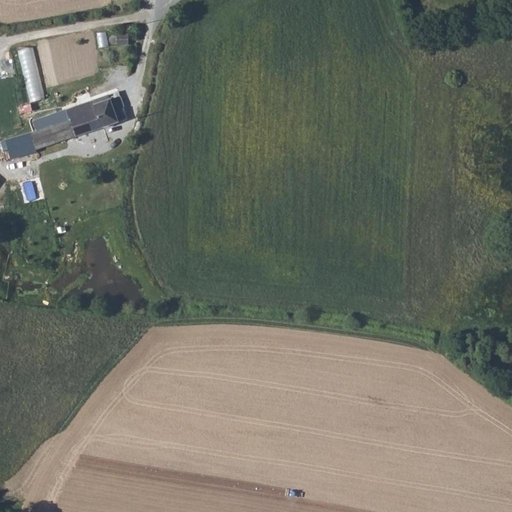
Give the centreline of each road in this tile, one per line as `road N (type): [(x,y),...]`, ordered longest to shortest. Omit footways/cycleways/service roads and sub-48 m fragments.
road 1 (unclassified): [(148,11),(119,133),(37,164)]
road 2 (unclassified): [(0,59),(14,42),(148,11)]
